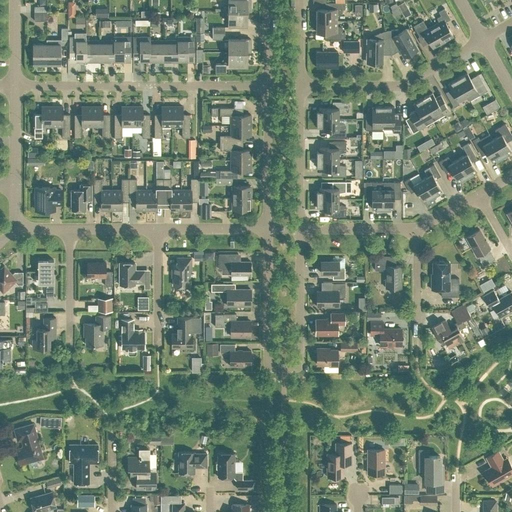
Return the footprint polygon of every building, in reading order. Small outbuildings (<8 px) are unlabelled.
[(228,0),(228,10),(247,10),(247,7),(251,7),(250,0),(228,0)] [(408,8),(404,1),(398,4),(402,11),(408,8)] [(70,2),(69,17),(77,17),(77,2),(70,2)] [(316,8),(316,20),(336,20),(336,15),(342,13),(342,9),(344,9),(344,2),(330,2),(330,8),(316,8)] [(369,11),(377,11),(377,3),(369,3),(369,11)] [(118,6),(118,15),(127,15),(126,6),(118,6)] [(433,25),(443,42),(453,36),(445,21),(450,18),(444,8),(438,11),(440,15),(436,17),(439,22),(433,25)] [(228,10),(228,26),(247,26),(247,10),(228,10)] [(46,12),(34,12),(34,20),(46,20),(46,12)] [(330,38),(344,38),(344,31),(342,31),(342,27),(336,25),(336,20),(316,20),(316,32),(330,32),(330,38)] [(424,33),(433,48),(443,42),(433,25),(427,28),(425,24),(421,26),(419,22),(413,25),(419,36),(424,33)] [(385,30),(392,57),(392,54),(400,49),(402,49),(402,53),(407,53),(412,52),(414,51),(416,50),(411,41),(412,40),(408,34),(405,29),(406,29),(405,28),(399,32),(397,29),(385,30)] [(368,52),(368,62),(370,62),(375,61),(377,61),(382,58),(380,55),(382,54),(391,54),(392,57),(385,30),(374,35),(374,38),(367,38),(367,39),(368,39),(368,45),(367,45),(367,52),(368,52)] [(86,36),(70,36),(70,61),(85,61),(85,40),(86,40),(86,36)] [(114,36),(114,40),(114,61),(130,61),(130,36),(114,36)] [(149,40),(149,36),(133,36),(133,61),(149,61),(149,40)] [(178,61),(194,61),(194,36),(187,36),(177,36),(178,40),(178,61)] [(228,51),(247,51),(247,47),(251,47),(251,38),(228,38),(228,51)] [(86,40),(85,61),(96,61),(96,59),(100,59),(100,40),(86,40)] [(114,40),(100,40),(100,59),(103,59),(103,61),(114,61),(114,40)] [(160,59),(164,59),(163,40),(149,40),(149,61),(160,61),(160,59)] [(167,59),(167,61),(178,61),(178,40),(163,40),(164,59),(167,59)] [(359,51),(359,40),(343,41),(343,52),(359,51)] [(37,62),(37,65),(46,65),(46,43),(33,43),(33,62),(37,62)] [(46,43),(46,65),(56,65),(56,62),(60,62),(60,43),(46,43)] [(228,51),(228,55),(226,55),(221,61),(221,62),(215,62),(215,71),(225,71),(225,67),(228,67),(247,67),(247,51),(228,51)] [(316,51),(316,67),(337,67),(337,51),(316,51)] [(457,78),(467,95),(476,89),(479,94),(487,90),(478,73),(470,78),(467,72),(457,78)] [(447,95),(453,106),(459,103),(457,100),(467,95),(457,78),(447,83),(452,92),(447,95)] [(422,98),(435,119),(450,111),(440,94),(435,97),(432,92),(422,98)] [(435,119),(422,98),(413,103),(416,108),(409,112),(410,115),(405,119),(413,132),(435,119)] [(496,98),(490,101),(494,109),(500,105),(496,98)] [(317,118),(338,118),(338,112),(348,111),(348,101),(332,101),(332,107),(319,107),(319,110),(317,110),(317,118)] [(34,114),(34,137),(42,137),(42,126),(52,126),(52,106),(41,106),(41,114),(34,114)] [(52,106),(52,126),(62,126),(62,137),(70,137),(70,114),(62,114),(62,106),(52,106)] [(82,126),(92,126),(92,106),(81,106),(81,114),(74,114),(74,137),(82,137),(82,126)] [(102,126),(102,137),(110,137),(110,114),(102,114),(102,106),(92,106),(92,126),(102,126)] [(122,126),(132,126),(132,106),(121,106),(121,114),(114,114),(114,137),(122,137),(122,126)] [(142,137),(150,137),(150,114),(142,114),(142,106),(132,106),(132,126),(142,126),(142,137)] [(154,114),(154,137),(162,137),(162,125),(172,125),(172,106),(161,106),(161,114),(154,114)] [(172,106),(172,125),(182,125),(182,137),(190,137),(190,114),(182,114),(182,106),(172,106)] [(365,116),(365,129),(372,129),(383,129),(383,106),(371,106),(371,116),(365,116)] [(383,106),(383,129),(393,129),(393,131),(400,131),(400,112),(394,112),(394,106),(383,106)] [(231,125),(251,125),(251,114),(243,114),(243,107),(220,107),(220,115),(231,115),(231,125)] [(332,135),(346,135),(346,125),(338,124),(338,118),(317,118),(317,126),(319,126),(319,129),(332,129),(332,135)] [(466,118),(461,121),(465,127),(470,124),(466,118)] [(456,131),(462,128),(458,122),(453,125),(456,131)] [(488,133),(502,158),(509,154),(508,152),(511,150),(504,139),(511,135),(505,123),(494,129),(497,136),(492,138),(488,132),(488,133)] [(220,142),(243,142),(243,135),(251,135),(251,125),(231,125),(231,134),(220,134),(220,142)] [(495,159),(496,161),(502,158),(488,133),(489,134),(479,139),(478,136),(472,139),(480,153),(485,150),(492,161),(495,159)] [(160,137),(152,137),(153,155),(161,155),(160,137)] [(347,155),(361,155),(361,137),(347,137),(347,155)] [(317,158),(338,158),(338,152),(345,151),(346,141),(332,141),(332,147),(319,147),(319,150),(317,150),(317,158)] [(231,159),(251,159),(251,149),(243,149),(243,142),(220,142),(220,149),(231,149),(231,159)] [(457,158),(468,177),(474,174),(473,172),(476,170),(470,159),(475,155),(468,142),(462,145),(466,153),(457,158)] [(460,179),(461,181),(468,177),(457,158),(452,161),(447,156),(438,161),(445,172),(450,169),(457,181),(460,179)] [(332,169),(332,175),(345,175),(345,165),(338,164),(338,158),(317,158),(317,166),(319,166),(319,169),(332,169)] [(243,177),(243,170),(251,170),(251,159),(231,159),(231,169),(220,169),(220,177),(243,177)] [(422,178),(433,197),(440,193),(438,191),(441,190),(435,178),(440,175),(434,163),(424,169),(427,175),(422,178)] [(425,199),(426,201),(433,197),(422,178),(413,184),(409,177),(404,180),(404,182),(410,192),(416,189),(422,201),(425,199)] [(101,201),(101,209),(111,209),(111,189),(101,189),(101,178),(94,178),(94,201),(101,201)] [(111,189),(111,209),(122,209),(122,201),(129,201),(129,178),(121,178),(121,189),(111,189)] [(129,178),(129,201),(136,201),(136,209),(146,209),(146,189),(136,189),(136,178),(129,178)] [(146,189),(146,209),(157,209),(157,201),(163,201),(163,178),(156,178),(156,189),(146,189)] [(163,178),(163,201),(170,201),(170,209),(181,209),(181,189),(171,189),(171,178),(163,178)] [(181,189),(181,209),(191,209),(191,201),(199,201),(198,178),(191,178),(191,189),(181,189)] [(317,198),(338,198),(338,192),(345,191),(351,191),(351,181),(332,181),(332,187),(319,187),(319,190),(317,190),(317,198)] [(375,210),(382,210),(382,182),(382,181),(365,181),(365,195),(371,195),(371,208),(375,208),(375,210)] [(382,182),(382,210),(390,210),(390,208),(394,208),(394,195),(400,195),(400,181),(393,181),(393,182),(382,182)] [(92,184),(80,184),(80,189),(71,189),(71,209),(85,209),(85,199),(92,199),(92,184)] [(232,185),(232,197),(251,197),(251,185),(232,185)] [(35,192),(34,194),(34,200),(35,201),(35,209),(54,209),(54,203),(61,203),(61,189),(54,189),(54,187),(35,187),(35,192)] [(232,197),(232,209),(251,209),(251,197),(232,197)] [(332,215),(345,215),(345,205),(338,204),(338,198),(317,198),(316,206),(319,206),(319,209),(332,209),(332,215)] [(210,203),(201,203),(201,217),(211,217),(210,203)] [(490,247),(479,229),(465,237),(476,255),(477,254),(483,265),(494,258),(489,248),(490,247)] [(219,268),(222,268),(222,274),(231,274),(231,279),(247,279),(247,274),(251,274),(250,261),(238,261),(238,253),(218,253),(219,268)] [(332,256),(332,260),(329,260),(329,258),(319,258),(319,266),(321,266),(321,272),(332,272),(332,278),(344,278),(344,256),(332,256)] [(375,256),(374,270),(385,270),(385,287),(401,287),(401,265),(395,265),(395,256),(375,256)] [(178,263),(172,263),(172,271),(174,271),(174,285),(189,285),(189,264),(191,264),(191,257),(178,257),(178,263)] [(38,259),(38,283),(53,283),(53,259),(38,259)] [(442,296),(458,296),(458,278),(449,278),(449,262),(444,262),(443,260),(439,260),(438,262),(433,262),(433,275),(431,275),(431,289),(442,289),(442,296)] [(105,276),(105,285),(112,285),(112,271),(105,271),(105,262),(87,262),(87,276),(105,276)] [(135,270),(135,262),(120,262),(120,284),(135,284),(135,282),(144,282),(144,270),(135,270)] [(0,288),(3,292),(15,281),(18,284),(23,284),(23,271),(14,271),(12,274),(4,265),(0,268),(0,288)] [(316,306),(338,306),(338,296),(345,296),(345,283),(331,283),(331,290),(316,290),(316,306)] [(250,305),(250,289),(227,289),(227,305),(250,305)] [(493,289),(483,295),(490,307),(493,305),(499,316),(511,308),(511,292),(511,291),(498,298),(493,289)] [(97,298),(97,311),(112,311),(111,298),(97,298)] [(35,311),(47,311),(47,299),(35,299),(35,311)] [(445,319),(432,327),(440,341),(444,339),(448,347),(454,344),(455,346),(460,343),(460,341),(471,335),(462,318),(470,314),(464,303),(451,310),(457,321),(448,325),(445,319)] [(236,313),(223,313),(215,313),(215,326),(231,326),(231,336),(251,335),(251,320),(236,320),(236,313)] [(344,323),(344,313),(331,313),(331,319),(316,319),(316,333),(337,333),(337,323),(344,323)] [(86,331),(86,344),(87,344),(88,345),(91,345),(93,344),(102,344),(102,327),(110,327),(110,315),(96,315),(96,323),(84,323),(84,331),(86,331)] [(56,334),(56,317),(44,317),(44,328),(37,328),(37,338),(33,338),(33,347),(50,347),(50,337),(52,337),(52,334),(56,334)] [(172,347),(192,347),(192,332),(199,332),(199,317),(177,317),(177,327),(178,327),(178,329),(177,329),(177,333),(172,333),(172,347)] [(133,319),(122,319),(122,348),(144,347),(144,332),(133,332),(133,319)] [(370,334),(378,334),(380,336),(380,345),(386,345),(387,347),(392,347),(393,345),(401,345),(401,340),(402,339),(403,336),(402,334),(401,333),(401,328),(383,328),(383,321),(370,321),(370,334)] [(481,329),(485,336),(491,333),(487,325),(481,329)] [(0,362),(2,363),(2,358),(10,358),(11,347),(12,347),(12,339),(4,339),(0,338),(0,362)] [(341,349),(356,349),(356,341),(341,341),(341,349)] [(218,355),(217,343),(206,343),(206,356),(218,355)] [(251,350),(234,350),(234,343),(220,343),(220,352),(229,352),(229,365),(251,365),(251,350)] [(316,364),(329,364),(329,365),(337,365),(337,349),(326,349),(326,348),(317,348),(316,364)] [(61,417),(52,416),(52,427),(61,427),(61,417)] [(22,448),(20,447),(16,448),(20,464),(43,457),(33,423),(14,428),(17,440),(21,439),(22,443),(24,444),(22,448)] [(199,441),(205,442),(207,435),(201,433),(199,441)] [(312,447),(324,447),(324,436),(312,436),(312,447)] [(352,463),(352,442),(335,442),(335,453),(327,453),(327,476),(343,476),(343,475),(342,475),(342,463),(352,463)] [(69,443),(69,462),(73,462),(73,482),(89,482),(89,462),(97,462),(97,443),(69,443)] [(153,487),(153,472),(149,472),(149,459),(149,449),(139,449),(139,457),(127,457),(127,468),(130,468),(130,476),(138,476),(138,487),(153,487)] [(368,473),(384,473),(384,449),(368,449),(368,473)] [(484,470),(492,484),(511,473),(511,467),(507,457),(503,460),(497,450),(486,457),(491,466),(484,470)] [(178,472),(194,472),(194,467),(206,467),(206,453),(194,452),(194,451),(178,451),(178,472)] [(234,476),(234,477),(236,480),(237,480),(237,488),(255,488),(255,479),(242,479),(242,471),(234,471),(234,452),(218,452),(218,476),(234,476)] [(440,455),(425,455),(425,481),(427,481),(427,490),(431,490),(431,481),(440,481),(440,455)] [(61,483),(59,477),(46,481),(47,487),(61,483)] [(389,484),(389,492),(401,492),(401,484),(389,484)] [(404,493),(418,493),(418,484),(404,484),(404,493)] [(32,508),(34,510),(34,511),(35,511),(40,511),(42,511),(48,510),(49,508),(56,506),(51,491),(30,497),(32,503),(31,505),(32,508)] [(88,504),(88,494),(77,494),(77,504),(88,504)] [(420,503),(436,503),(436,494),(420,494),(420,503)] [(495,511),(495,500),(483,500),(483,511),(495,511)] [(195,511),(196,511),(184,511),(184,502),(172,502),(172,511),(195,511)]
